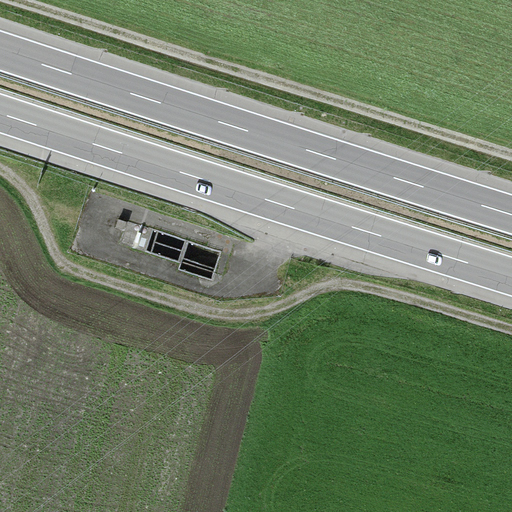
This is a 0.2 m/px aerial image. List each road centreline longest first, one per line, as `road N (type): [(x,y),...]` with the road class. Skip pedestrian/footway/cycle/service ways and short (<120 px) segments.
road 1 (track): [(511,331),(361,293),(257,320),(175,308),(74,273),(23,192),(0,173)]
road 2 (motorway): [(511,213),(0,48)]
road 3 (track): [(0,0),(511,165)]
road 4 (motorway): [(0,113),(511,275)]
